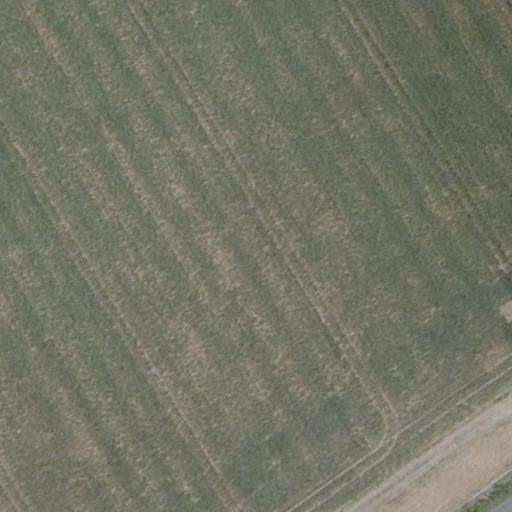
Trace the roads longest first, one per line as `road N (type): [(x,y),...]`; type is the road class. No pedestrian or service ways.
road 1 (primary): [(217,511),(64,0)]
road 2 (track): [(511,407),(462,432),(352,511)]
